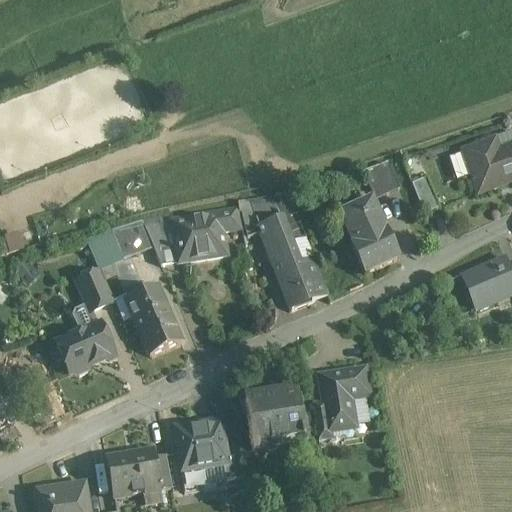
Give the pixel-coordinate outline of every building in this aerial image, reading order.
[(493,145),(463,156),(478,196),(511,183),(511,149),(511,150),(511,152),(498,157),(493,145)] [(386,169),(361,178),(372,205),(397,195),(386,169)] [(438,213),(425,183),(410,189),(423,219),(438,213)] [(332,190),(318,194),(322,208),(323,213),(338,209),(332,190)] [(304,198),(290,204),(296,218),(322,208),(318,194),(304,198)] [(286,201),(237,210),(238,225),(243,222),(247,243),(256,238),(256,236),(259,235),(258,230),(279,222),(277,219),(293,215),(286,201)] [(371,208),(338,221),(351,252),(349,252),(363,282),(397,266),(385,239),(383,239),(371,208)] [(236,220),(171,231),(177,268),(177,270),(224,261),(220,239),(239,235),(236,220)] [(169,222),(140,227),(152,254),(159,271),(177,268),(171,231),(169,222)] [(297,269),(279,222),(258,230),(259,235),(256,236),(256,238),(257,240),(261,238),(291,317),(312,308),(297,269)] [(140,227),(110,237),(122,266),(152,254),(140,227)] [(110,237),(85,247),(98,276),(122,266),(110,237)] [(18,240),(4,246),(9,260),(24,254),(18,240)] [(501,261),(459,280),(477,319),(511,302),(511,284),(510,281),(501,261)] [(312,263),(297,269),(312,308),(328,301),(312,263)] [(97,278),(75,287),(89,318),(111,308),(97,278)] [(156,292),(124,306),(149,361),(181,348),(156,292)] [(99,329),(83,336),(78,334),(68,339),(66,344),(59,347),(57,352),(63,367),(69,369),(73,378),(78,380),(87,376),(90,371),(104,364),(108,366),(114,363),(99,329)] [(363,377),(319,385),(323,410),(328,439),(329,439),(353,434),(348,406),(367,403),(363,377)] [(0,400),(0,401),(10,394),(0,378),(0,400)] [(295,398),(243,408),(252,463),(272,459),(271,452),(302,446),(303,454),(305,453),(295,398)] [(323,410),(311,412),(317,448),(330,445),(329,439),(328,439),(323,410)] [(221,425),(173,433),(181,478),(222,472),(228,471),(227,461),(221,425)] [(153,457),(106,465),(113,504),(142,499),(160,496),(154,463),(153,457)] [(239,459),(227,461),(228,471),(222,472),(225,486),(243,484),(239,459)] [(166,461),(154,463),(160,496),(171,494),(166,461)] [(88,511),(84,489),(36,497),(38,511),(88,511)] [(160,496),(142,499),(145,511),(162,508),(160,496)]
